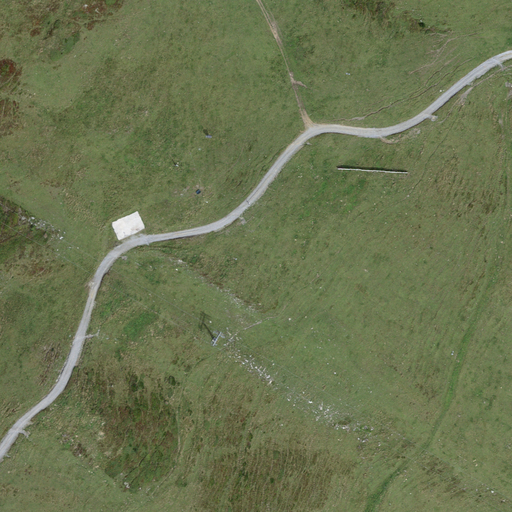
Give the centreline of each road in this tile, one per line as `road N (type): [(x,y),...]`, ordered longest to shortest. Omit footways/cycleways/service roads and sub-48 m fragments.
road 1 (track): [(317,130),(243,212),(112,255),(70,372),(0,454)]
road 2 (track): [(511,55),(478,69),(403,127),(317,130)]
